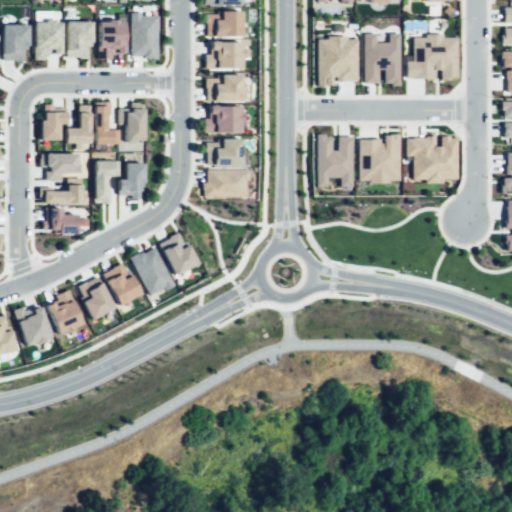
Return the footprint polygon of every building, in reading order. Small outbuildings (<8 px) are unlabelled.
[(511,6),(501,6),(501,21),(511,21),(511,27),(500,27),(500,43),(511,43),(511,6)] [(239,11),(202,12),(203,36),(239,36),(239,11)] [(127,57),(154,57),(155,14),(128,13),(127,57)] [(31,59),(41,59),(41,54),(59,54),(58,20),(30,21),(31,59)] [(62,21),(63,57),(88,57),(88,20),(62,21)] [(122,20),(95,20),(95,59),(109,58),(109,53),(122,53),(122,20)] [(25,24),(0,24),(0,60),(22,60),(22,50),(25,49),(25,24)] [(397,33),(386,32),(386,42),(373,42),(373,33),(360,33),(360,82),(375,82),(375,69),(381,69),(381,84),(397,84),(397,33)] [(454,79),(454,35),(409,36),(410,61),(403,61),(403,78),(432,78),(432,70),(437,70),(438,79),(454,79)] [(355,37),(313,37),(313,85),(331,86),(331,80),(355,81),(355,37)] [(240,41),(208,41),(207,54),(202,53),(202,68),(239,69),(240,41)] [(511,50),(499,50),(499,68),(503,68),(503,92),(511,91),(511,50)] [(239,74),(214,74),(214,77),(203,77),(203,100),(239,101),(239,74)] [(511,100),(499,100),(499,116),(511,116),(511,121),(500,122),(500,137),(511,137),(511,100)] [(91,144),(116,143),(116,128),(104,129),(104,101),(91,101),(91,144)] [(140,102),(127,102),(128,108),(115,108),(115,125),(119,125),(119,141),(141,141),(140,102)] [(63,123),(63,108),(50,108),(50,104),(39,103),(38,139),(56,140),(57,123),(63,123)] [(87,104),(75,104),(75,128),(62,127),(61,142),(72,143),(72,149),(86,149),(87,104)] [(239,105),(206,105),(206,118),(201,118),(200,132),(238,132),(239,105)] [(349,136),(334,136),(334,149),(329,149),(329,134),(313,134),(313,186),(324,186),(324,177),(337,177),(337,186),(350,186),(349,136)] [(356,139),(355,181),(396,182),(396,134),(379,134),(379,139),(356,139)] [(402,136),(402,155),(409,155),(409,180),(439,181),(439,179),(454,179),(454,136),(437,136),(437,145),(431,145),(431,137),(402,136)] [(239,140),(203,139),(203,165),(239,165),(239,140)] [(511,151),(503,151),(503,176),(499,176),(499,193),(511,192),(511,151)] [(58,172),(75,172),(74,153),(37,153),(37,167),(42,167),(42,179),(58,179),(58,172)] [(116,160),(91,160),(91,203),(105,203),(105,175),(116,175),(116,160)] [(115,195),(126,194),(126,198),(137,198),(137,183),(141,183),(140,162),(121,163),(121,178),(115,178),(115,195)] [(244,169),(204,168),(203,182),(199,182),(199,196),(244,197),(244,169)] [(36,203),(78,203),(78,177),(64,178),(64,190),(49,190),(49,187),(35,187),(36,203)] [(511,250),(511,199),(503,200),(502,228),(511,228),(511,234),(503,234),(502,250),(511,250)] [(58,207),(41,207),(41,232),(73,232),(74,214),(58,213),(58,207)] [(169,275),(193,265),(179,232),(156,241),(169,275)] [(171,284),(152,246),(127,257),(146,296),(171,284)] [(113,304),(136,296),(123,262),(101,271),(113,304)] [(111,308),(96,275),(72,286),(88,319),(111,308)] [(54,335),(80,326),(66,289),(52,294),(54,301),(43,305),(54,335)] [(10,312),(22,347),(49,337),(37,303),(10,312)] [(0,352),(11,351),(4,315),(0,315),(0,352)]
